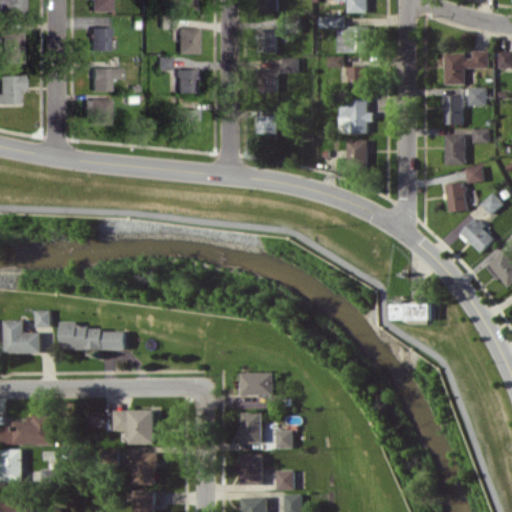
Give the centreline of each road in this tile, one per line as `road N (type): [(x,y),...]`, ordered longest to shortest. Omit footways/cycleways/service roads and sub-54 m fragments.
road 1 (residential): [(0,144),(340,195),(438,257),(482,308),(511,363)]
road 2 (residential): [(408,0),(408,231)]
road 3 (residential): [(0,389),(204,386)]
road 4 (residential): [(228,0),(229,173)]
road 5 (residential): [(53,0),(54,155)]
road 6 (residential): [(204,386),(204,511)]
